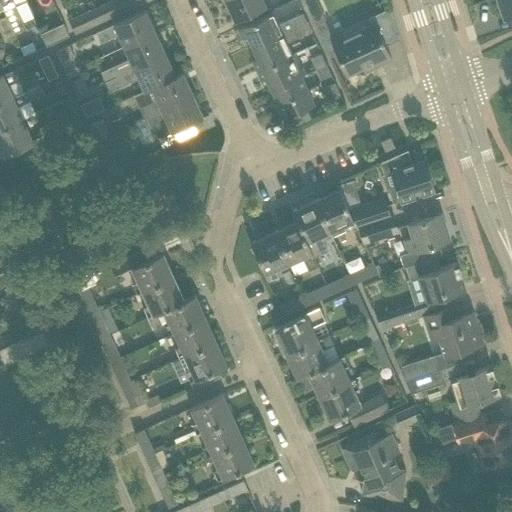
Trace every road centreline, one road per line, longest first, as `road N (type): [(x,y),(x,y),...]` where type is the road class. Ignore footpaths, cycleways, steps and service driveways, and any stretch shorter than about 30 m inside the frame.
road 1 (residential): [(258,367),(0,482)]
road 2 (residential): [(236,163),(272,161),(443,95)]
road 3 (residential): [(236,163),(211,259),(258,367)]
road 4 (tertiary): [(509,258),(464,87)]
road 5 (tertiary): [(443,95),(484,216),(509,258)]
road 6 (residential): [(183,0),(239,122),(236,163)]
road 7 (residential): [(258,367),(318,511)]
